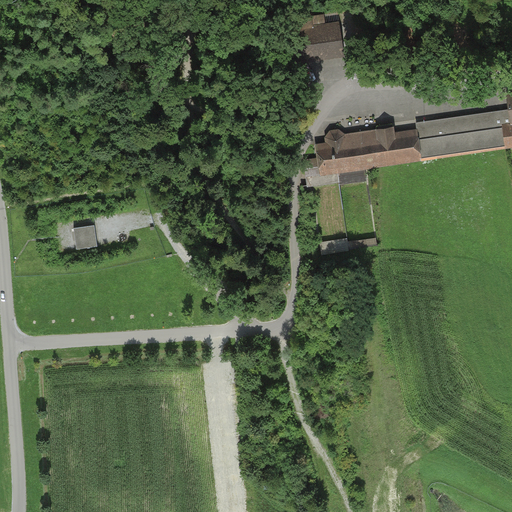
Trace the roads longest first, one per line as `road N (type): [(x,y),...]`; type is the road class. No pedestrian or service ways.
road 1 (track): [(511,79),(343,101),(317,121),(294,168),(297,308),(276,328),(251,330)]
road 2 (track): [(297,308),(203,181),(188,100),(193,0)]
road 3 (tertiary): [(0,220),(18,511)]
road 4 (track): [(251,330),(10,347)]
road 5 (track): [(276,328),(305,427),(333,468),(347,511)]
